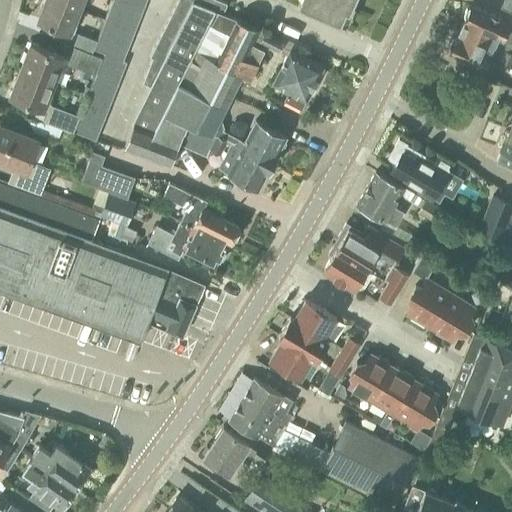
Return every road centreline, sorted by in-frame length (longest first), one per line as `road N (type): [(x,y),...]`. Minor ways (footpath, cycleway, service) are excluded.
road 1 (residential): [(163,450),(283,266)]
road 2 (residential): [(283,266),(376,96)]
road 3 (residential): [(446,369),(283,266)]
road 4 (residential): [(163,450),(126,419),(0,384)]
road 5 (residential): [(255,0),(395,60)]
road 6 (residential): [(117,128),(161,0)]
